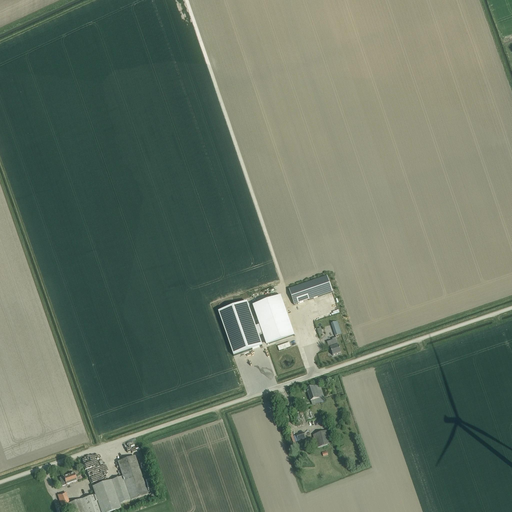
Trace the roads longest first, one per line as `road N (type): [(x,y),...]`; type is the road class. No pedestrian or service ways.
road 1 (unclassified): [(0,481),(511,307)]
road 2 (unknown): [(316,373),(188,0)]
